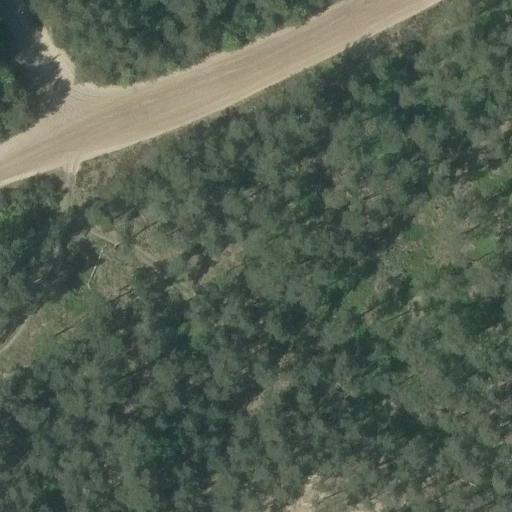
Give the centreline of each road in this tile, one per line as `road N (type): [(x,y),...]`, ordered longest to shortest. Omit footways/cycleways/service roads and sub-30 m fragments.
road 1 (track): [(401,0),(0,171)]
road 2 (track): [(0,7),(67,143)]
